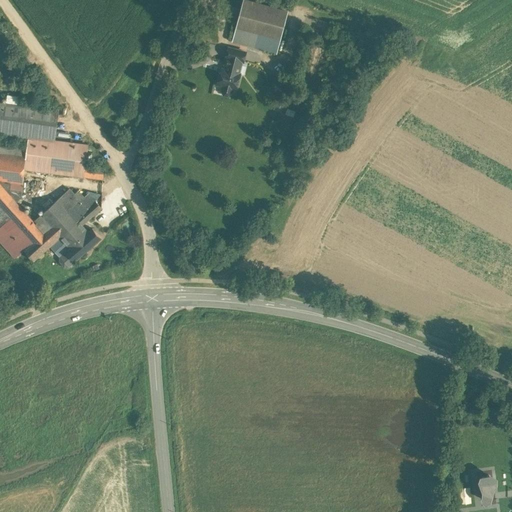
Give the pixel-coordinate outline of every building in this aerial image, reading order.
[(288,11),(247,0),(243,0),(236,29),(280,41),(288,11)] [(280,41),(236,29),(232,41),(277,52),(280,41)] [(337,49),(308,41),(295,88),(324,95),(337,49)] [(240,50),(229,47),(226,56),(228,57),(238,59),(240,50)] [(228,57),(228,60),(227,59),(226,59),(224,61),(224,62),(225,64),(226,65),(225,69),(222,68),(218,84),(224,85),(233,88),(237,88),(241,73),(239,73),(242,60),(244,61),(246,52),(240,50),(238,59),(228,57)] [(233,88),(224,85),(223,91),(224,94),(228,95),(232,93),(233,88)] [(59,110),(0,102),(0,132),(28,136),(55,140),(59,110)] [(88,144),(55,140),(28,136),(27,147),(6,144),(0,142),(0,204),(6,211),(12,217),(34,241),(24,249),(25,250),(34,260),(51,245),(61,236),(70,247),(89,231),(83,225),(83,224),(74,215),(73,214),(59,198),(41,214),(52,225),(44,232),(17,202),(22,197),(25,168),(84,176),(103,178),(105,166),(86,164),(88,144)] [(84,197),(78,191),(74,194),(69,188),(59,198),(73,214),(75,212),(78,216),(95,200),(88,193),(84,197)] [(95,200),(78,216),(75,212),(73,214),(74,215),(83,224),(102,208),(102,207),(95,200)] [(6,211),(0,216),(0,227),(12,217),(6,211)] [(12,217),(0,227),(0,238),(17,257),(25,250),(24,249),(34,241),(12,217)] [(89,231),(70,247),(61,236),(51,245),(61,256),(60,260),(65,266),(69,266),(102,238),(93,228),(89,231)] [(502,469),(511,465),(511,462),(508,451),(497,455),(502,469)]
